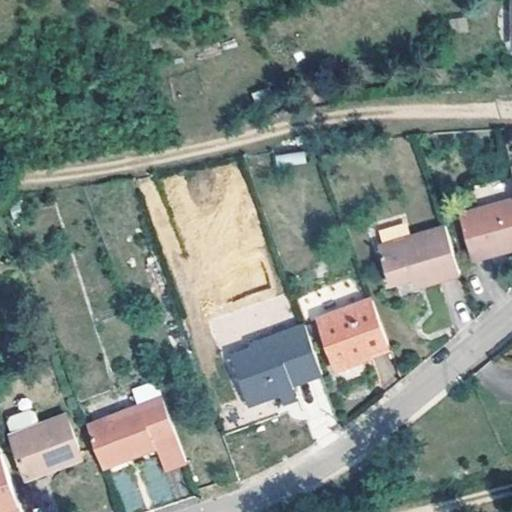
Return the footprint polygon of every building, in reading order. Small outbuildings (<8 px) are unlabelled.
[(304,151),(275,156),(276,166),(306,161),(304,151)] [(511,202),(457,217),(469,262),(508,252),(506,247),(511,245),(511,202)] [(458,273),(445,226),(377,245),(387,282),(421,273),(424,283),(458,274),(458,273)] [(385,343),(368,298),(315,318),(331,368),(349,361),(348,357),(385,343)] [(246,403),(288,388),(292,386),(291,383),(319,373),(301,323),(269,335),(249,343),(249,347),(228,354),(246,403)] [(176,439),(162,403),(119,418),(87,430),(102,470),(125,462),(124,458),(176,439)] [(66,417),(45,425),(41,426),(36,413),(31,410),(12,416),(11,419),(9,423),(14,436),(12,436),(26,478),(61,466),(81,459),(66,417)] [(185,464),(176,439),(124,458),(125,462),(155,451),(163,472),(185,464)] [(0,511),(19,511),(0,454),(0,511)] [(128,510),(143,502),(127,471),(112,479),(128,510)]
